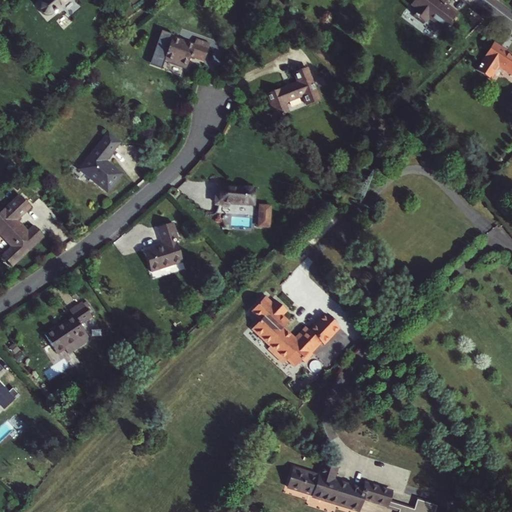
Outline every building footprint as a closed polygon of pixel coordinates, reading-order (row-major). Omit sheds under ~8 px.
[(43,13),(46,14),(47,14),(50,13),(65,0),(41,0),(40,1),(39,4),(39,8),(40,11),(43,13)] [(434,22),(433,23),(443,31),(458,12),(441,0),(438,0),(438,1),(436,0),(413,0),(410,3),(415,7),(411,13),(422,21),(426,16),(434,22)] [(167,60),(186,43),(170,38),(163,59),(167,60)] [(186,43),(167,60),(186,67),(189,57),(203,61),(209,44),(195,39),(193,45),(186,43)] [(509,71),(508,73),(511,75),(511,56),(492,43),(487,51),(489,53),(477,71),(488,79),(498,64),(509,71)] [(278,89),(266,93),(276,118),(288,113),(283,103),(302,95),(306,106),(318,101),(305,67),(293,72),(297,82),(279,90),(278,89)] [(79,169),(106,192),(121,173),(105,160),(119,142),(107,133),(79,169)] [(214,204),(228,206),(228,203),(252,204),(253,189),(218,187),(218,196),(215,196),(214,204)] [(2,257),(12,267),(43,237),(34,227),(28,232),(16,221),(29,208),(19,197),(5,210),(4,208),(0,212),(0,235),(12,248),(2,257)] [(257,203),(257,226),(272,227),(273,203),(257,203)] [(144,251),(150,272),(182,262),(175,242),(178,241),(172,223),(155,229),(161,245),(144,251)] [(265,297),(263,299),(270,305),(272,303),(265,297)] [(282,316),(287,311),(275,300),(272,303),(270,305),(263,299),(252,311),(261,319),(259,321),(251,330),(270,347),(272,345),(278,350),(274,355),(284,364),(287,360),(295,368),(302,360),(304,363),(312,354),(312,353),(310,352),(314,348),(315,349),(321,343),(324,345),(340,328),(325,314),(310,331),(306,327),(295,339),(283,328),(288,322),(282,316)] [(43,333),(58,354),(85,335),(79,326),(91,318),(80,302),(67,309),(70,314),(43,333)] [(259,321),(261,319),(252,311),(250,313),(259,321)] [(268,350),(274,355),(278,350),(272,345),(270,347),(268,350)] [(0,404),(4,408),(14,399),(0,384),(0,404)] [(434,511),(437,505),(417,499),(413,510),(388,501),(392,492),(366,483),(364,490),(331,480),(335,469),(323,465),(319,476),(295,469),(289,487),(313,495),(313,496),(336,503),(337,501),(349,504),(348,507),(358,511),(362,498),(399,510),(398,511),(434,511)]
